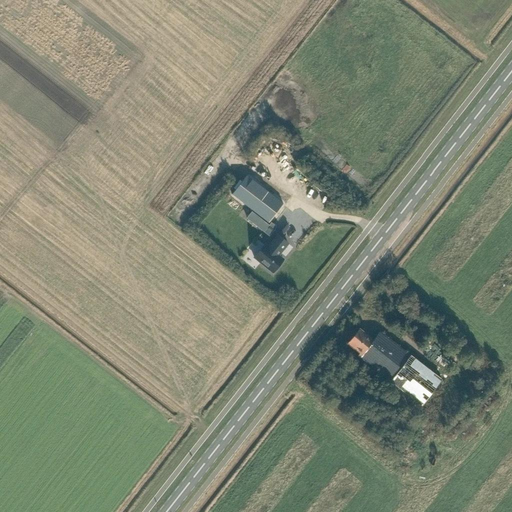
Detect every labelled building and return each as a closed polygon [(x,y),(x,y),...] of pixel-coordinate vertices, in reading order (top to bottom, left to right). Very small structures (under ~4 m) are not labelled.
[(306,128),(302,133),(307,137),(311,132),(306,128)] [(249,177),(234,196),(271,224),(285,206),(249,177)] [(269,223),(264,230),(271,236),(279,226),(273,222),(271,225),(271,224),(269,223)] [(265,244),(254,258),(273,273),(283,260),(278,255),(280,253),(288,244),(278,235),(268,247),(265,244)] [(366,351),(374,340),(361,330),(349,345),(360,354),(358,357),(373,369),(380,361),(366,351)] [(380,361),(373,369),(386,379),(383,383),(387,386),(390,382),(422,406),(442,380),(380,333),(374,340),(366,351),(380,361)]
